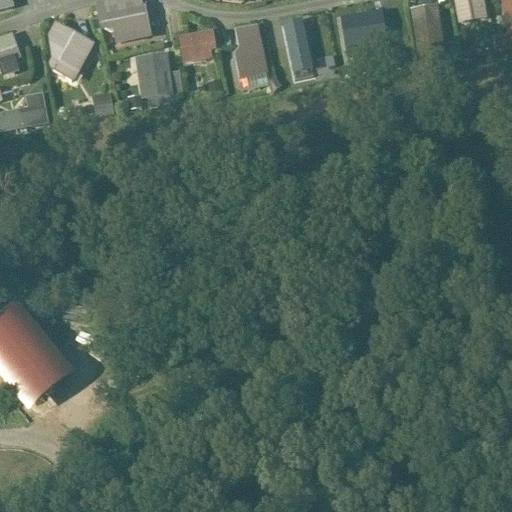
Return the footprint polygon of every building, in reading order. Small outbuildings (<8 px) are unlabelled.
[(0,0),(0,13),(19,8),(16,0),(0,0)] [(119,30),(122,46),(155,42),(149,0),(128,0),(100,4),(104,32),(119,30)] [(458,0),(462,26),(491,22),(488,0),(458,0)] [(511,0),(504,0),(511,35),(496,38),(499,53),(511,50),(511,0)] [(416,10),(422,63),(464,58),(463,43),(447,45),(443,7),(416,10)] [(279,57),(305,47),(295,22),(268,32),(279,57)] [(370,24),(371,53),(397,52),(395,22),(370,24)] [(63,26),(45,68),(82,84),(100,42),(63,26)] [(239,30),(245,81),(272,78),(265,26),(239,30)] [(218,31),(183,36),(186,65),(222,60),(218,31)] [(17,32),(0,38),(0,69),(4,68),(8,80),(32,71),(17,32)] [(147,108),(177,103),(176,95),(186,93),(183,72),(174,74),(171,53),(139,58),(147,108)] [(32,108),(0,114),(0,135),(54,125),(48,94),(30,97),(32,108)] [(41,411),(82,379),(26,307),(0,326),(0,397),(19,382),(41,411)]
